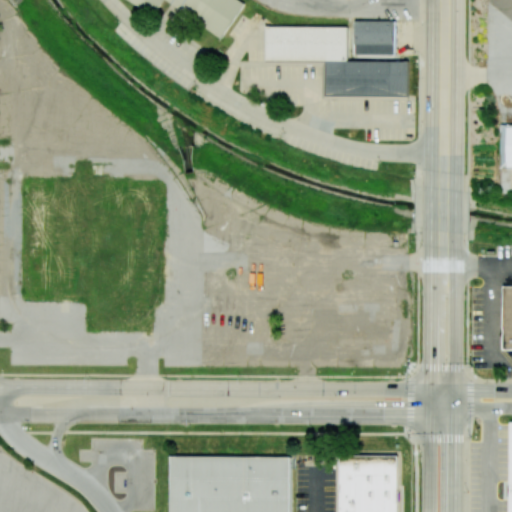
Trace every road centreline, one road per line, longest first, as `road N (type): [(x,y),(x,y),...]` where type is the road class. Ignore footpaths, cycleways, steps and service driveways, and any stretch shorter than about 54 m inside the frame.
road 1 (residential): [(457,390),(0,387)]
road 2 (residential): [(0,413),(457,412)]
road 3 (secondary): [(446,180),(447,0)]
road 4 (secondary): [(446,266),(432,297),(431,412)]
road 5 (secondary): [(457,412),(457,302),(446,266)]
